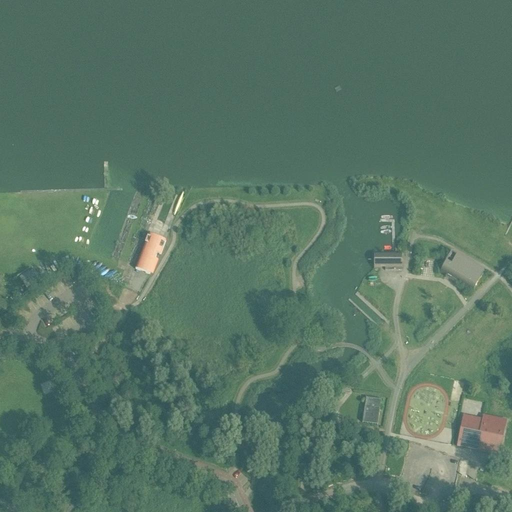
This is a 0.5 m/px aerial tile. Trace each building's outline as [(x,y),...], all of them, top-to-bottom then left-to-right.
[(149,235),(135,270),(149,275),(155,260),(157,254),(161,255),(166,241),(149,235)] [(403,252),(373,253),(373,269),(403,269),(403,252)] [(452,254),(440,273),(472,292),(484,272),(452,254)] [(377,426),(381,401),(366,399),(362,424),(377,426)] [(325,428),(335,431),(339,415),(329,412),(325,428)] [(482,420),(463,416),(457,447),(472,450),(473,448),(480,450),(480,452),(486,453),(486,449),(500,452),(506,421),(483,416),(482,420)]
